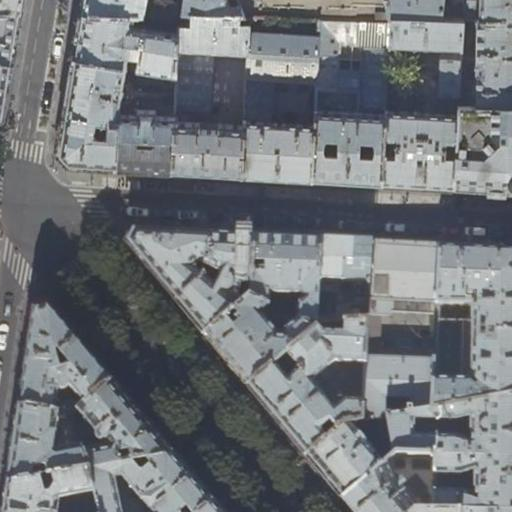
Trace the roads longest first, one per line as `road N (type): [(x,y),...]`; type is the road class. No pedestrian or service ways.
road 1 (residential): [(511,220),(21,194)]
road 2 (tertiary): [(21,194),(284,511)]
road 3 (residential): [(21,194),(52,0)]
road 4 (residential): [(0,358),(21,194)]
